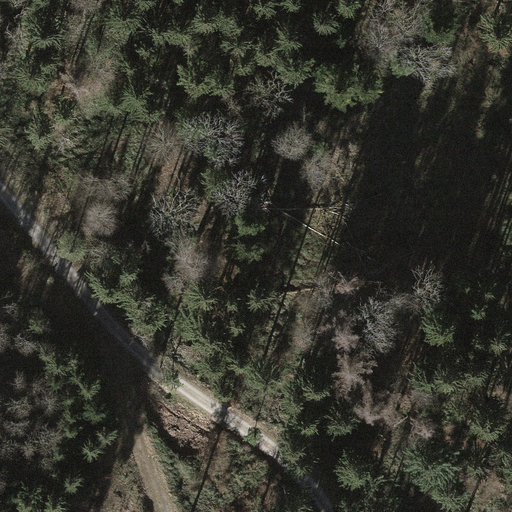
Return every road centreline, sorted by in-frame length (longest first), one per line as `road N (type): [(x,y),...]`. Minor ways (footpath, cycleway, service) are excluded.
road 1 (track): [(318,511),(271,456),(166,377),(0,192)]
road 2 (track): [(103,308),(169,511)]
